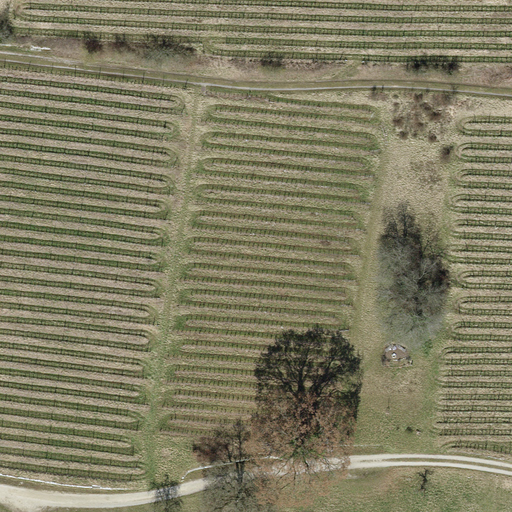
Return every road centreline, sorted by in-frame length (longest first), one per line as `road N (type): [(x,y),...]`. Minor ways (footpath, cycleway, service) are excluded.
road 1 (track): [(0,495),(144,498),(385,459),(511,469)]
road 2 (track): [(0,58),(249,85),(511,92)]
